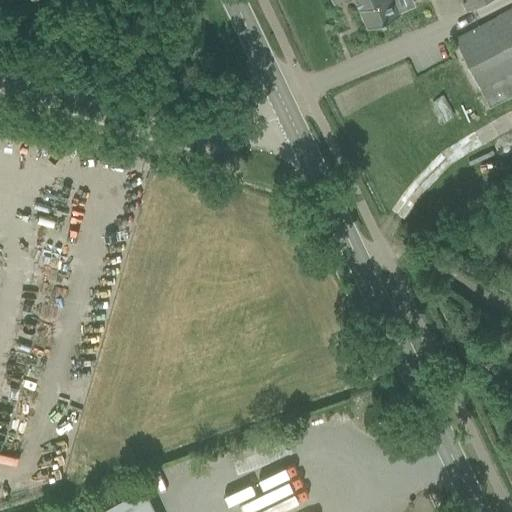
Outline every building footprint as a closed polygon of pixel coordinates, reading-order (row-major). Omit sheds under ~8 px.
[(400,14),(394,0),(332,0),(334,3),(340,0),(355,0),(367,28),(400,14)] [(461,0),(467,11),(489,0),(461,0)] [(511,9),(456,40),(490,104),(511,92),(511,9)] [(284,428),(272,431),(275,440),(286,436),(284,428)] [(276,471),(230,487),(236,503),(228,505),(230,511),(266,511),(257,488),(279,480),(276,471)] [(89,511),(154,511),(142,487),(89,511)]
